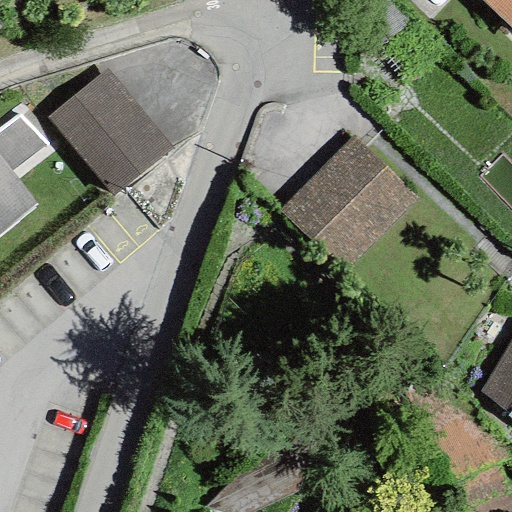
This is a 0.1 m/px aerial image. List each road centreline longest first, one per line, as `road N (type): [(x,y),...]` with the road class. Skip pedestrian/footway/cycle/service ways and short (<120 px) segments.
road 1 (residential): [(264,31),(89,511)]
road 2 (residential): [(0,73),(171,23),(226,21),(264,31)]
